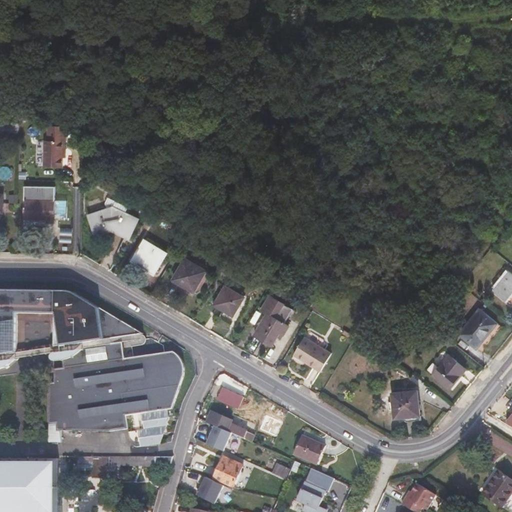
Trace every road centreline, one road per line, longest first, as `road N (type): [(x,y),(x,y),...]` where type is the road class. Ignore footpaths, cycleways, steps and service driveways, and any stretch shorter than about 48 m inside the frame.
road 1 (tertiary): [(213,352),(379,453),(400,454),(444,442),(511,365)]
road 2 (tertiary): [(0,268),(77,273),(213,352)]
road 3 (unknown): [(180,453),(0,450)]
road 4 (residential): [(213,352),(165,511)]
